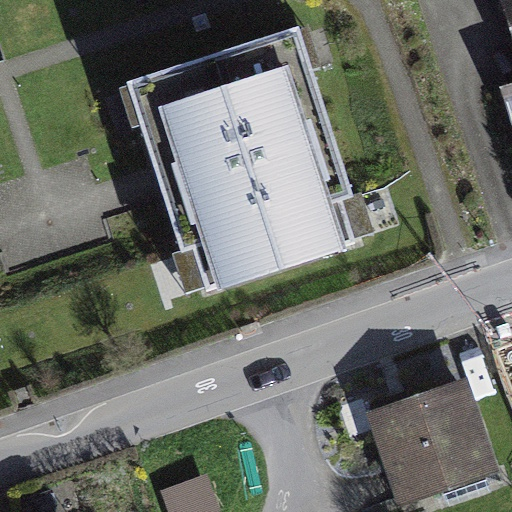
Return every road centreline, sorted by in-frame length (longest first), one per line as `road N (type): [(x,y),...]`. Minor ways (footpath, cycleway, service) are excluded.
road 1 (residential): [(0,463),(262,369)]
road 2 (residential): [(262,369),(511,284)]
road 3 (unclassified): [(262,369),(298,472),(297,511)]
